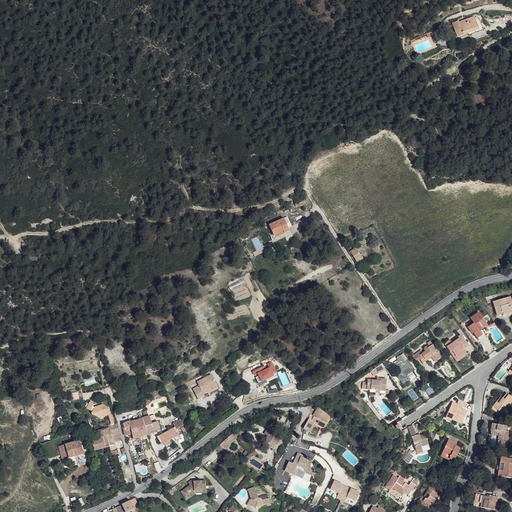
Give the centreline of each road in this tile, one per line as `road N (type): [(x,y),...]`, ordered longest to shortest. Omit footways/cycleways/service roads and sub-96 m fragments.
road 1 (track): [(0,236),(149,223),(191,207),(244,210),(306,186),(402,333)]
road 2 (tertiary): [(137,490),(245,410),(327,386),(456,294),(511,275)]
road 3 (track): [(108,389),(89,331),(31,332),(0,344)]
road 4 (residential): [(480,372),(474,443),(453,511)]
